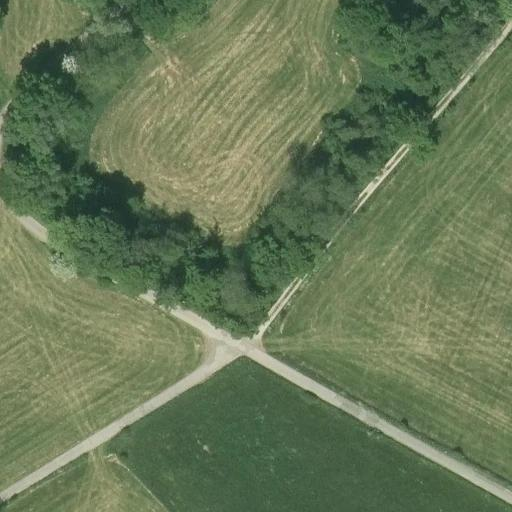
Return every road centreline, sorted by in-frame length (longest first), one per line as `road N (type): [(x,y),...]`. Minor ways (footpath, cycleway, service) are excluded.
road 1 (track): [(511,22),(244,348)]
road 2 (track): [(244,348),(511,499)]
road 3 (track): [(0,183),(12,206),(58,244),(244,348)]
road 4 (track): [(244,348),(0,500)]
road 5 (track): [(131,0),(0,123)]
